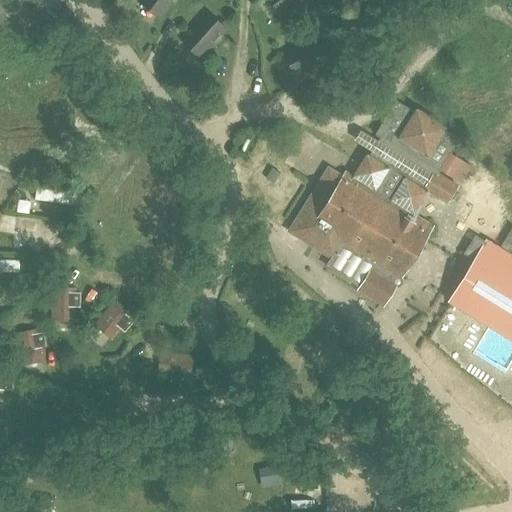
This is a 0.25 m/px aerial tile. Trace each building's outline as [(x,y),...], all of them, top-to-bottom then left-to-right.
[(172,0),(136,0),(136,1),(158,19),(172,0)] [(303,0),(268,0),(282,17),(303,0)] [(228,27),(205,9),(179,41),(202,59),(228,27)] [(324,60),(334,53),(316,27),(280,51),(297,77),(315,65),(314,64),(323,58),(324,60)] [(425,193),(436,175),(459,139),(444,130),(446,126),(416,107),(413,111),(396,100),(375,134),(380,137),(379,139),(379,140),(369,156),(366,154),(352,178),(346,174),(343,179),(328,169),(290,231),(332,257),(341,242),(355,251),(352,257),(350,256),(339,274),(358,286),(356,290),(384,307),(396,285),(391,281),(395,275),(399,278),(431,227),(411,215),(425,193)] [(106,201),(129,172),(118,164),(95,193),(106,201)] [(436,175),(425,193),(447,207),(458,189),(436,175)] [(119,219),(132,227),(153,195),(140,187),(119,219)] [(62,240),(61,225),(26,227),(26,242),(62,240)] [(511,243),(511,227),(501,246),(508,250),(511,243)] [(511,258),(486,242),(453,297),(511,333),(511,258)] [(81,293),(76,293),(76,288),(52,287),(51,321),(75,321),(75,307),(80,307),(81,293)] [(134,322),(130,318),(134,315),(115,299),(93,325),(111,340),(121,329),(125,332),(134,322)] [(39,330),(15,335),(20,366),(45,362),(42,348),(46,347),(44,333),(39,334),(39,330)] [(194,358),(161,353),(158,375),(171,377),(170,382),(184,384),(185,378),(191,379),(194,358)] [(505,428),(511,418),(511,410),(507,407),(496,422),(505,428)] [(395,430),(387,423),(386,424),(371,410),(351,432),(390,467),(410,445),(394,431),(395,430)]
